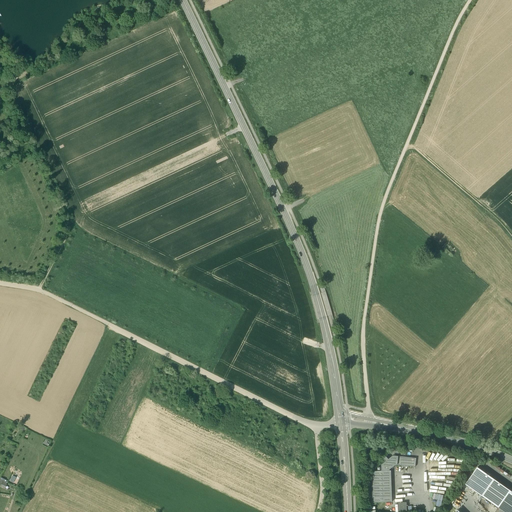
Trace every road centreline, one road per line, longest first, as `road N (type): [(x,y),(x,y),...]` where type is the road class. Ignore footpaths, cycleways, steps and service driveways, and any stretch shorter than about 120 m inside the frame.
road 1 (secondary): [(339,420),(306,265),(183,0)]
road 2 (track): [(475,0),(385,208),(365,337),(369,421)]
road 3 (track): [(10,89),(73,223),(38,290)]
road 4 (track): [(20,511),(112,327)]
road 5 (secondary): [(511,459),(440,436),(339,420)]
road 6 (track): [(511,310),(386,205)]
road 7 (track): [(408,146),(511,236)]
